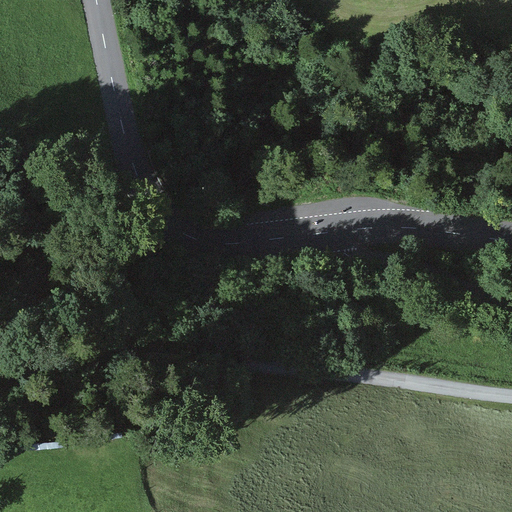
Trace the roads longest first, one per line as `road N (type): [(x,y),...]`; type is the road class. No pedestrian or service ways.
road 1 (unclassified): [(0,366),(91,355),(511,399)]
road 2 (tertiary): [(93,0),(143,177),(170,227),(226,242),(292,237)]
road 3 (unclassified): [(511,305),(452,279),(292,237)]
road 4 (tertiary): [(292,237),(396,226),(511,240)]
